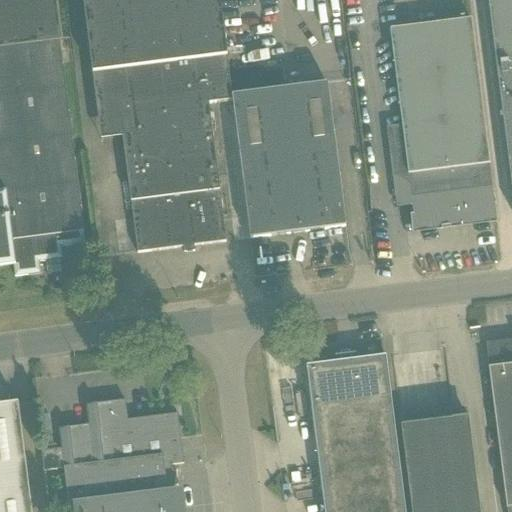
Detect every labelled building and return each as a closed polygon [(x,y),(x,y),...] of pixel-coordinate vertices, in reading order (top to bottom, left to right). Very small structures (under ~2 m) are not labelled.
[(85,245),(53,0),(0,0),(0,267),(13,266),(15,278),(40,275),(39,263),(63,260),(61,248),(85,245)] [(226,243),(223,223),(213,141),(208,105),(232,101),(232,98),(219,0),(81,0),(97,120),(119,117),(137,254),(183,248),(184,253),(194,252),(193,247),(226,243)] [(511,0),(487,0),(511,191),(511,0)] [(389,32),(412,212),(415,231),(496,221),(493,201),(469,21),(389,32)] [(342,208),(327,86),(232,98),(232,101),(250,240),(345,228),(342,208)] [(511,508),(511,341),(485,345),(489,369),(488,369),(506,510),(511,508)] [(403,447),(410,511),(479,511),(470,439),(468,419),(454,421),(445,349),(391,356),(403,447)] [(404,511),(388,377),(385,358),(306,368),(324,511),(404,511)] [(178,487),(176,474),(171,474),(170,467),(184,465),(177,415),(138,420),(138,426),(128,427),(125,402),(85,407),(88,427),(58,431),(61,450),(56,450),(56,445),(46,446),(47,451),(40,452),(43,473),(63,470),(67,509),(73,508),(73,509),(179,496),(179,495),(174,495),(173,488),(178,487)] [(0,511),(30,511),(17,405),(0,407),(0,511)] [(181,511),(179,496),(73,509),(73,511),(181,511)]
